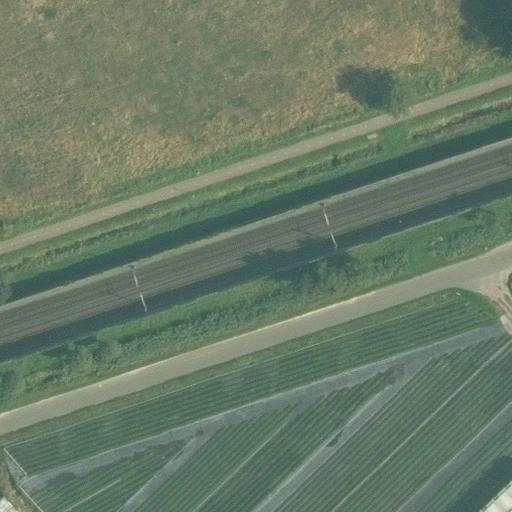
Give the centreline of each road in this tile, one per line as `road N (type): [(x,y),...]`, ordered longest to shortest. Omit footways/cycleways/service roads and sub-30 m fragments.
road 1 (unclassified): [(0,423),(511,256)]
road 2 (motorway): [(0,117),(211,0)]
